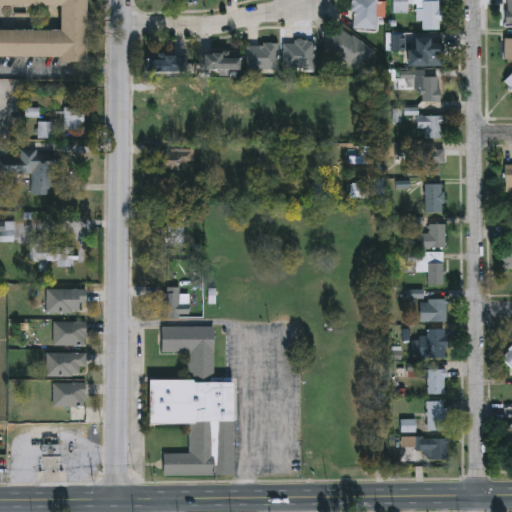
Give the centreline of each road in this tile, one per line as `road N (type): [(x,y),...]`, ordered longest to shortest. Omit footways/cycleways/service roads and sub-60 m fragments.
road 1 (secondary): [(511,494),(0,498)]
road 2 (residential): [(477,0),(481,511)]
road 3 (residential): [(123,0),(119,498)]
road 4 (residential): [(123,26),(213,26),(312,2)]
